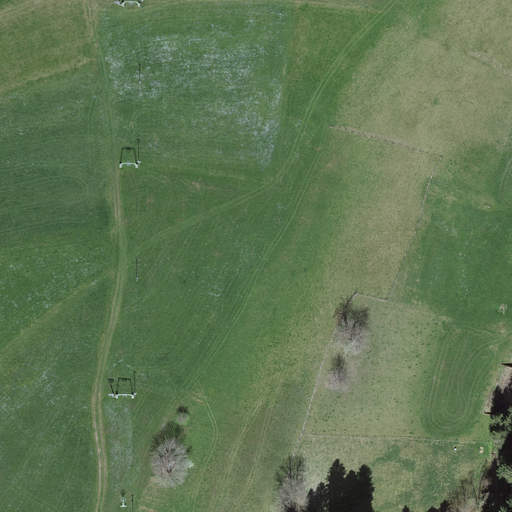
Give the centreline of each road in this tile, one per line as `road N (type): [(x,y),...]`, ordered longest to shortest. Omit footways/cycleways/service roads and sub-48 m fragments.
road 1 (track): [(89,0),(123,266),(93,397),(98,511)]
road 2 (track): [(463,511),(511,394)]
